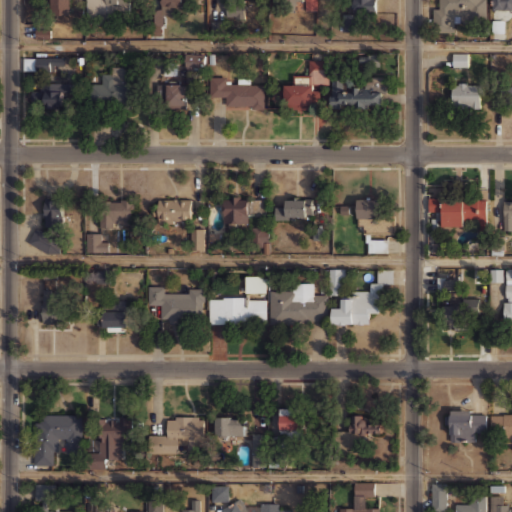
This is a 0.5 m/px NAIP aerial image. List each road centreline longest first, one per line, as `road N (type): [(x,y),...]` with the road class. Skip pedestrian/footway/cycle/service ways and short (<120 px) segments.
road 1 (residential): [(511,152),(0,153)]
road 2 (tertiary): [(9,0),(8,511)]
road 3 (tertiary): [(412,511),(412,0)]
road 4 (residential): [(511,370),(0,370)]
